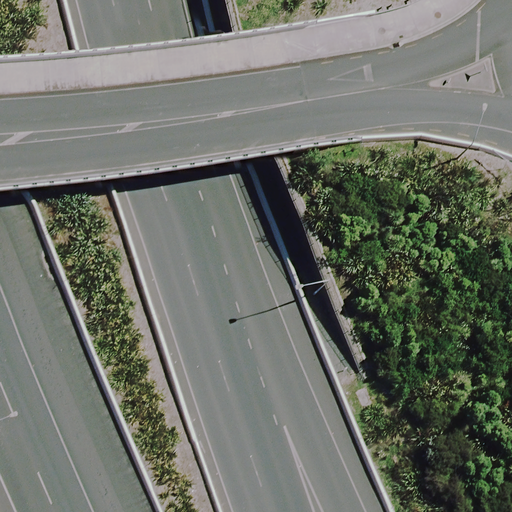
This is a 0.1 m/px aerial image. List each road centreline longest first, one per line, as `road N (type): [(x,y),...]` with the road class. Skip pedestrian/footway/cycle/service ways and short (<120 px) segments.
road 1 (trunk): [(117,9),(348,511)]
road 2 (motorway): [(117,9),(189,267),(271,511)]
road 3 (tertiary): [(0,135),(131,123),(315,88)]
road 4 (tertiary): [(315,88),(511,23)]
road 5 (tertiary): [(511,107),(315,88)]
road 6 (motorway): [(0,385),(56,511)]
